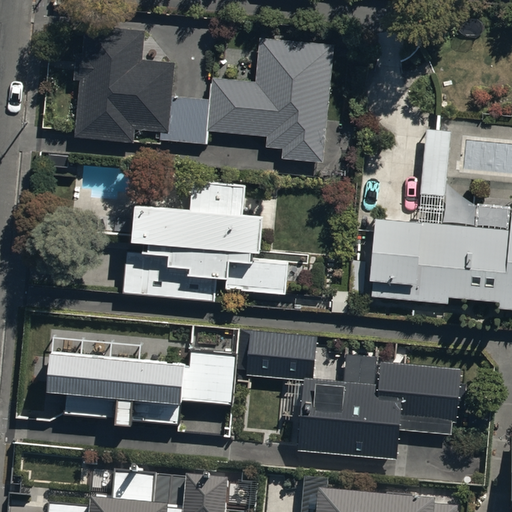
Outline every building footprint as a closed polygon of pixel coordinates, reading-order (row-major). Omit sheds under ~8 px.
[(209,124),(211,100),(174,96),(176,62),(144,59),(146,28),(87,24),(84,54),(78,53),(76,80),(81,80),(76,137),(136,142),(137,129),(160,131),(159,139),(208,144),(209,124)] [(214,78),(210,130),(269,135),(268,147),(284,148),(283,159),(325,162),(335,45),(261,38),(257,82),(214,78)] [(420,221),(378,218),(371,297),(450,305),(451,296),(500,301),(499,309),(511,310),(511,205),(470,202),(471,187),(448,185),(453,132),(429,130),(420,221)] [(151,243),(254,252),(262,253),(265,216),(244,215),(247,185),(195,181),(192,209),(137,205),(134,242),(151,243)] [(254,252),(151,243),(150,251),(129,249),(125,294),(217,301),(219,278),(229,278),(228,289),(287,294),(289,263),(254,260),(254,252)] [(305,378),(315,379),(319,336),(242,329),(239,354),(238,374),(305,380),(305,378)] [(70,393),(68,414),(180,424),(182,402),(235,407),(238,374),(239,354),(192,350),(191,364),(54,352),(50,391),(70,393)] [(379,357),(347,354),(345,382),(315,379),(305,378),(305,380),(299,451),(398,460),(401,431),(453,435),(457,397),(460,398),(463,370),(378,362),(379,357)] [(229,511),(232,484),(117,474),(115,498),(98,496),(98,503),(94,502),(93,508),(92,511),(229,511)] [(319,511),(321,494),(329,495),(330,480),(306,478),(303,511),(319,511)] [(329,495),(321,494),(319,511),(457,511),(458,509),(437,507),(437,504),(329,495)]
